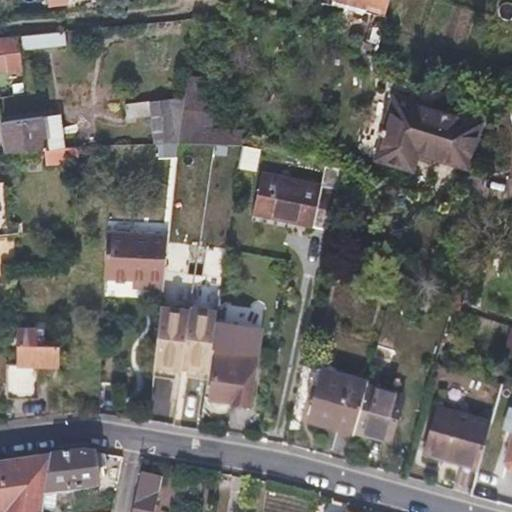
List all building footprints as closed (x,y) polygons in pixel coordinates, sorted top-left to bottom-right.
[(254,19),(250,50),(246,81),(258,82),(268,19),(262,18),(254,19)] [(370,56),(378,59),(385,30),(378,28),(370,56)] [(25,49),(68,43),(65,29),(23,35),(25,49)] [(0,98),(0,103),(2,123),(22,120),(42,117),(39,92),(0,98)] [(416,153),(442,160),(467,167),(480,123),(392,98),(374,159),(411,170),(416,153)] [(126,120),(139,118),(153,116),(157,145),(176,144),(169,99),(124,106),(126,120)] [(511,111),(498,107),(504,129),(509,151),(511,149),(511,111)] [(61,114),(42,117),(45,152),(63,151),(61,114)] [(42,117),(22,120),(2,123),(6,154),(45,152),(42,117)] [(178,143),(197,145),(218,146),(237,148),(240,130),(182,127),(178,143)] [(217,158),(218,146),(197,145),(196,156),(217,158)] [(196,156),(195,161),(194,166),(215,169),(217,158),(196,156)] [(336,189),(297,182),(258,175),(249,216),(327,232),(336,189)] [(105,235),(103,279),(129,279),(144,280),(144,288),(160,288),(161,238),(105,235)] [(144,280),(129,279),(129,287),(144,288),(144,280)] [(59,344),(51,344),(43,344),(43,327),(22,327),(20,362),(7,362),(7,395),(40,396),(40,362),(59,362),(59,344)] [(208,365),(203,398),(251,404),(258,352),(211,346),(208,365)] [(100,353),(99,382),(116,383),(118,353),(100,353)] [(167,393),(203,398),(208,365),(172,361),(167,393)] [(354,429),(366,385),(338,378),(340,371),(322,366),(309,417),(354,429)] [(402,396),(366,385),(354,429),(390,439),(402,396)] [(490,421),(464,414),(439,407),(427,450),(478,464),(490,421)] [(48,456),(48,460),(44,486),(99,483),(94,454),(82,452),(48,456)] [(0,511),(39,511),(44,486),(48,460),(0,466),(0,511)] [(133,511),(153,511),(159,485),(140,482),(133,511)]
